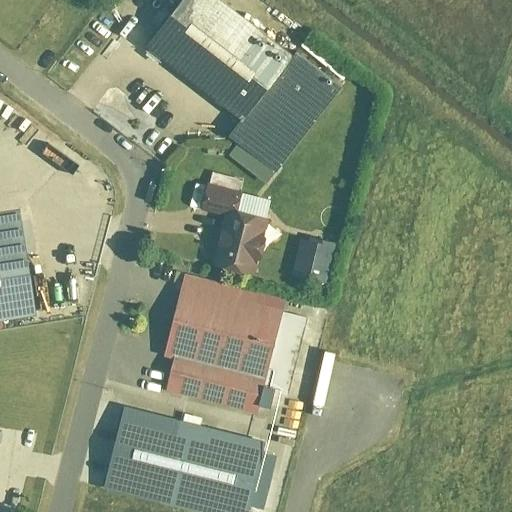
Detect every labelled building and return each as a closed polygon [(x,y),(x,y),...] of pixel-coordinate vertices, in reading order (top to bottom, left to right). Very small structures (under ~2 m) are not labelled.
[(241,118),(292,52),(224,0),(174,0),(142,42),(241,118)] [(229,134),(275,169),(342,83),(295,48),(292,52),(241,118),(229,134)] [(210,260),(253,270),(267,215),(238,208),(243,188),(207,180),(201,207),(222,212),(210,260)] [(0,317),(34,313),(18,209),(0,211),(0,317)] [(325,280),(330,241),(294,236),(290,276),(325,280)] [(175,354),(266,378),(287,298),(185,272),(164,351),(175,354)] [(257,413),(266,378),(175,354),(166,390),(257,413)] [(127,408),(105,487),(197,511),(247,511),(266,445),(127,408)]
